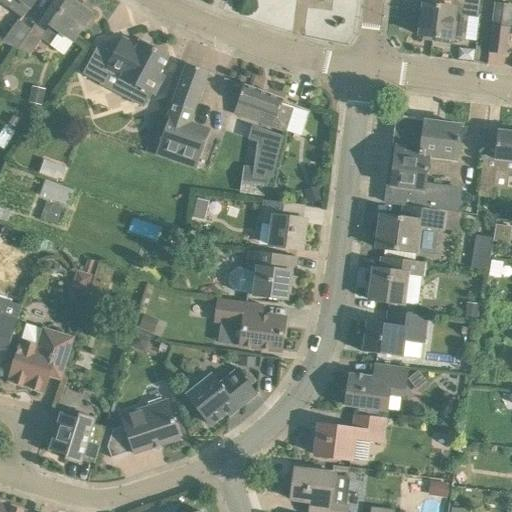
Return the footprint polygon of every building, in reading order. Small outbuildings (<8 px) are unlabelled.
[(36,0),(15,0),(9,10),(22,19),(30,8),(31,8),(36,0)] [(73,43),(93,16),(70,0),(69,0),(50,26),(73,43)] [(450,0),(449,9),(427,6),(423,5),(419,37),(451,41),(451,40),(464,42),(467,15),(478,17),(480,1),(471,0),(450,0)] [(492,27),(511,28),(511,7),(495,5),(492,27)] [(2,44),(17,50),(31,31),(18,21),(2,44)] [(34,27),(31,31),(17,50),(31,55),(45,36),(34,27)] [(489,52),(506,54),(509,29),(493,27),(489,52)] [(107,71),(123,79),(116,93),(143,107),(150,94),(154,96),(160,85),(156,82),(168,58),(139,43),(137,46),(123,39),(115,55),(98,47),(82,75),(100,85),(107,71)] [(206,73),(188,66),(159,148),(199,162),(209,133),(187,125),(206,73)] [(295,110),(281,105),(283,101),(244,87),(234,115),(287,134),(295,110)] [(406,208),(444,212),(459,214),(462,190),(431,186),(434,159),(457,162),(456,163),(461,164),(464,140),(462,140),(464,128),(400,120),(391,187),(389,205),(406,208)] [(495,161),(511,162),(511,133),(499,132),(495,161)] [(496,169),(482,167),(478,197),(492,199),(496,169)] [(46,178),(41,193),(69,203),(74,187),(46,178)] [(292,220),(293,205),(264,202),(261,225),(272,226),(269,247),(302,251),(306,221),(292,220)] [(444,212),(406,208),(404,220),(381,217),(377,249),(416,254),(419,228),(441,231),(444,212)] [(474,266),(490,266),(491,234),(475,233),(474,266)] [(249,252),(247,268),(236,267),(229,272),(228,283),(233,290),(254,293),(253,297),(287,301),(291,273),(295,274),(296,258),(249,252)] [(92,288),(97,259),(83,256),(77,285),(92,288)] [(369,301),(403,306),(407,276),(422,278),(424,264),(385,259),(384,272),(374,270),(369,301)] [(244,325),(241,347),(278,352),(280,337),(282,337),(285,320),(246,315),(248,304),(219,300),(216,321),(244,325)] [(425,318),(408,315),(388,313),(388,314),(393,315),(392,326),(367,323),(363,353),(400,358),(402,341),(422,343),(425,318)] [(17,322),(15,322),(0,317),(0,357),(5,359),(17,322)] [(49,377),(61,380),(61,381),(74,340),(26,325),(8,382),(44,393),(49,377)] [(346,407),(387,412),(389,396),(404,398),(407,369),(375,365),(374,379),(350,376),(346,407)] [(238,371),(219,386),(212,376),(187,396),(211,426),(235,407),(237,410),(257,394),(238,371)] [(146,409),(121,417),(135,455),(180,440),(167,402),(166,402),(161,399),(148,404),(146,409)] [(82,460),(93,464),(94,464),(105,429),(93,425),(95,419),(79,415),(77,420),(61,415),(50,452),(66,457),(65,460),(80,465),(82,460)] [(382,443),(385,419),(361,416),(359,431),(319,427),(316,456),(351,461),(354,440),(382,443)] [(346,511),(348,507),(346,507),(350,477),(295,470),(291,501),(310,503),(309,511),(346,511)]
